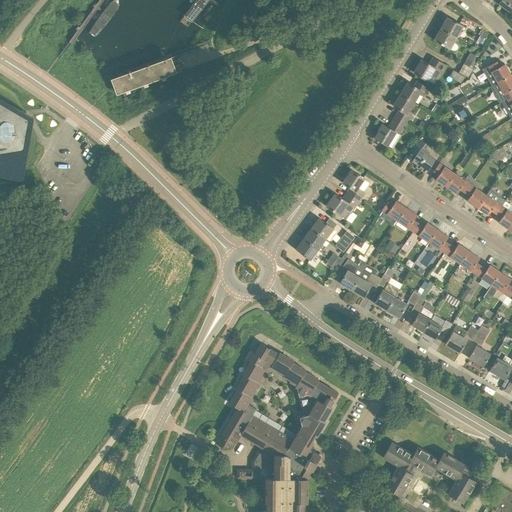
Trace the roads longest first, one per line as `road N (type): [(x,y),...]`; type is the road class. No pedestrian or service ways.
road 1 (tertiary): [(233,256),(109,135),(0,57)]
road 2 (residential): [(511,406),(325,295),(304,316)]
road 3 (residential): [(511,255),(344,144)]
road 4 (unclassified): [(344,144),(433,0)]
road 5 (unclassified): [(56,511),(134,411),(159,420)]
road 6 (tertiary): [(159,420),(237,290)]
road 7 (residential): [(391,375),(340,455),(332,511)]
road 8 (tertiary): [(511,445),(391,375)]
road 9 (unclassified): [(261,255),(344,144)]
